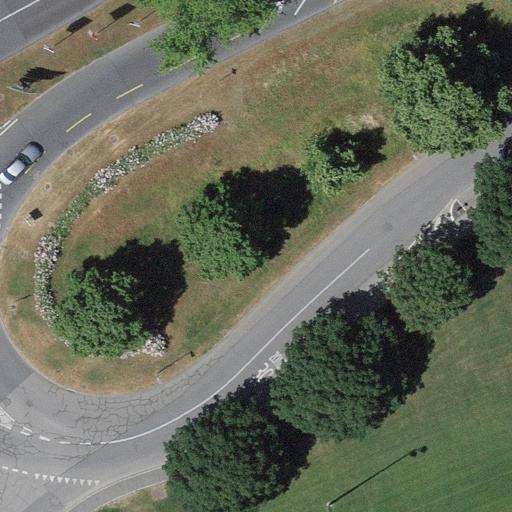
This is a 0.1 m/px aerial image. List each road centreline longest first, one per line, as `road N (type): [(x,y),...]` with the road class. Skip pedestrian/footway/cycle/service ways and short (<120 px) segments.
road 1 (residential): [(511,125),(187,412),(106,444),(27,442)]
road 2 (primary): [(0,169),(114,75),(271,0)]
